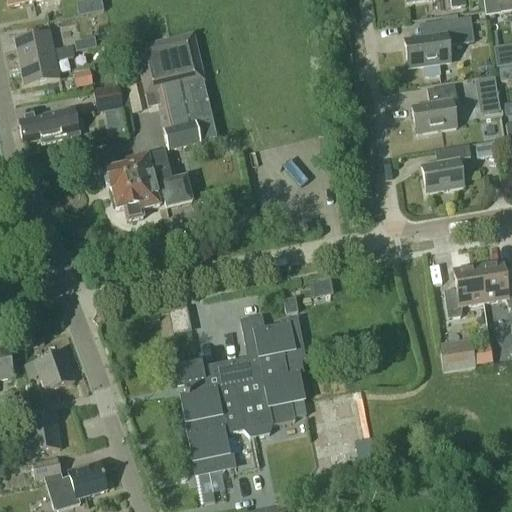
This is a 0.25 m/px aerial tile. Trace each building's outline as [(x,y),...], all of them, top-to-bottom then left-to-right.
[(5,0),(7,9),(45,1),(44,0),(5,0)] [(449,0),(451,11),(465,9),(463,0),(405,0),(406,6),(445,0),(449,0)] [(511,0),(486,0),(488,17),(510,14),(509,3),(511,2),(511,0)] [(447,48),(473,45),(469,21),(429,26),(431,40),(404,44),(407,71),(423,68),(425,79),(439,77),(437,66),(449,65),(447,48)] [(14,42),(19,66),(73,55),(72,50),(54,53),(50,34),(14,42)] [(143,98),(155,96),(164,134),(163,135),(167,154),(216,143),(202,84),(205,84),(193,35),(132,49),(143,98)] [(511,51),(494,54),(496,70),(511,67),(511,51)] [(73,55),(19,66),(24,90),(60,83),(56,64),(74,60),(73,55)] [(88,72),(72,75),(75,90),(91,87),(88,72)] [(488,116),(506,112),(501,79),(482,82),(488,116)] [(117,87),(92,92),(97,116),(121,111),(117,87)] [(454,88),(426,93),(428,106),(411,109),(415,138),(456,131),(451,103),(456,102),(454,88)] [(72,111),(18,124),(18,127),(22,144),(23,147),(40,143),(41,147),(78,138),(72,111)] [(491,147),(474,150),(476,162),(493,159),(491,147)] [(458,163),(470,160),(468,148),(440,153),(442,165),(421,168),(426,197),(463,190),(458,163)] [(125,169),(106,174),(110,193),(111,193),(116,213),(123,212),(126,224),(141,221),(139,213),(158,209),(157,205),(163,203),(165,212),(190,206),(184,180),(169,184),(162,155),(124,164),(125,169)] [(218,220),(215,204),(191,210),(195,225),(218,220)] [(254,217),(215,224),(218,242),(258,235),(254,217)] [(501,265),(477,269),(483,306),(504,303),(509,312),(511,311),(511,283),(504,284),(501,265)] [(483,306),(477,269),(453,273),(456,292),(443,294),(447,322),(460,320),(461,310),(483,306)] [(180,335),(195,332),(190,310),(175,313),(180,335)] [(262,318),(239,323),(246,361),(247,362),(259,359),(261,373),(283,368),(283,370),(300,367),(300,366),(305,363),(298,322),(297,320),(279,323),(279,327),(264,330),(262,319),(262,318)] [(470,341),(437,346),(442,376),(474,370),(470,341)] [(0,381),(12,380),(8,350),(0,351),(0,381)] [(45,395),(74,385),(63,354),(34,364),(24,368),(29,382),(39,378),(45,395)] [(200,364),(173,369),(177,388),(182,387),(184,397),(233,387),(237,407),(252,404),(267,401),(261,373),(259,359),(247,362),(246,361),(201,370),(201,366),(200,364)] [(252,433),(247,438),(250,441),(268,438),(271,429),(295,424),(291,406),(303,404),(298,380),(302,378),(300,367),(283,370),(283,368),(261,373),(267,401),(252,404),(258,431),(252,433)] [(184,398),(179,399),(187,441),(222,434),(222,433),(225,431),(223,422),(239,419),(237,407),(233,387),(184,397),(184,398)] [(222,434),(187,441),(195,479),(232,472),(234,470),(232,460),(229,459),(224,438),(243,434),(247,438),(252,433),(258,431),(252,404),(237,407),(239,419),(223,422),(225,431),(222,433),(222,434)] [(30,457),(59,453),(54,420),(24,425),(27,443),(16,444),(19,459),(30,457)] [(78,502),(106,493),(98,466),(68,475),(69,480),(61,482),(56,461),(30,466),(34,485),(45,483),(53,511),(62,511),(80,507),(78,502)]
